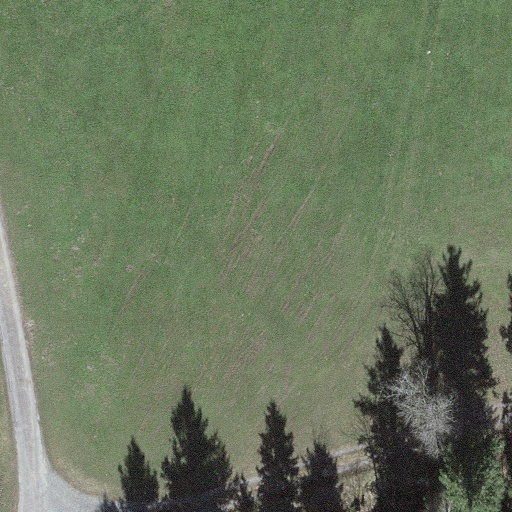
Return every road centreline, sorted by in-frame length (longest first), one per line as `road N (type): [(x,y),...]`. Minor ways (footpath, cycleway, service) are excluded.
road 1 (track): [(511,430),(224,511)]
road 2 (track): [(0,247),(31,417),(34,511)]
